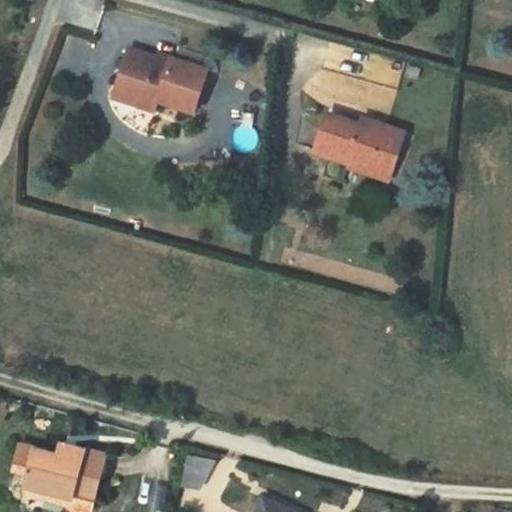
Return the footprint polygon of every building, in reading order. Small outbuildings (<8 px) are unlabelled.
[(160,59),(130,48),(116,88),(141,97),(137,109),(153,114),(157,101),(193,113),(208,71),(172,59),(170,66),(159,62),(160,59)] [(141,97),(116,88),(112,99),(137,109),(141,97)] [(348,125),(315,113),(302,149),(341,163),(343,157),(381,171),(395,134),(363,121),(363,122),(360,130),(348,125)] [(353,119),(348,125),(360,130),(363,122),(353,119)] [(377,182),(381,171),(343,157),(341,163),(339,168),(377,182)] [(70,460),(32,450),(23,482),(38,488),(35,498),(80,511),(83,501),(105,507),(118,460),(73,447),(70,460)] [(204,487),(209,456),(185,453),(181,484),(204,487)] [(284,511),(259,501),(254,511),(284,511)]
